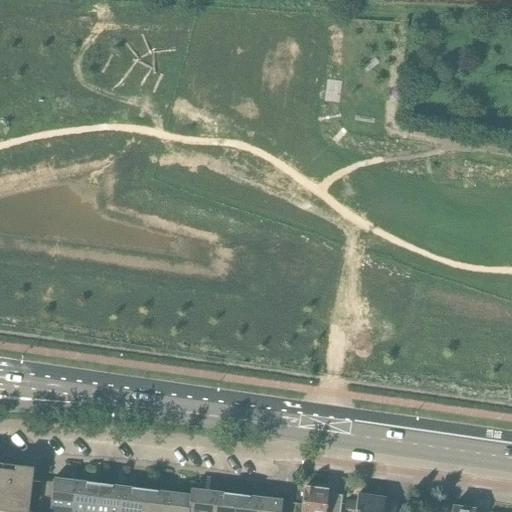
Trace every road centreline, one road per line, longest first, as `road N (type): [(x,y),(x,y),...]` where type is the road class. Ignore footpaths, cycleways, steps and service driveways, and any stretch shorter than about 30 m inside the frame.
road 1 (residential): [(0,426),(275,455),(279,420)]
road 2 (primary): [(511,453),(279,420)]
road 3 (primary): [(171,404),(0,378)]
road 4 (primary): [(0,407),(125,412),(171,404)]
